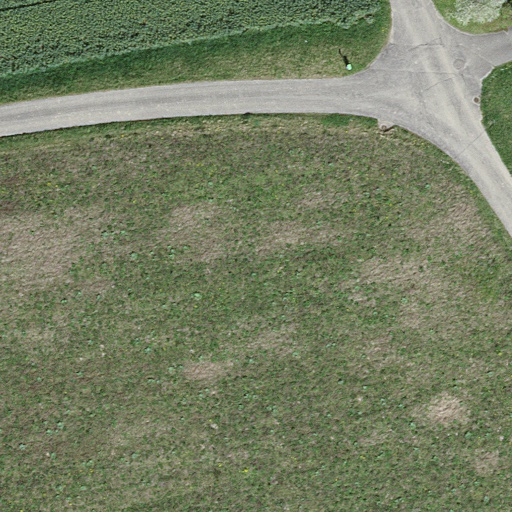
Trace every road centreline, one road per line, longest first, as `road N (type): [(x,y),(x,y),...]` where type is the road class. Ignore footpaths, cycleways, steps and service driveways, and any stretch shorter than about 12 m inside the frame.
road 1 (residential): [(0,122),(211,97),(437,88)]
road 2 (residential): [(437,88),(511,210)]
